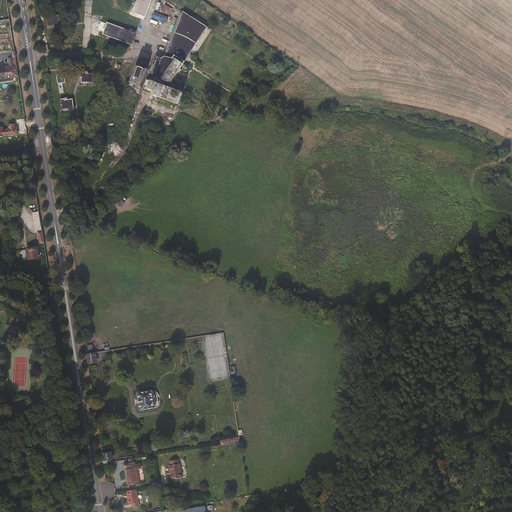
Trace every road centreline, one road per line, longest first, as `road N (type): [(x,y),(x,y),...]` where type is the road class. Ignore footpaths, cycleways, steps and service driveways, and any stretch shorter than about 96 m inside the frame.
road 1 (tertiary): [(55,224),(31,68)]
road 2 (tertiary): [(60,276),(81,407)]
road 3 (tertiary): [(86,406),(66,276)]
